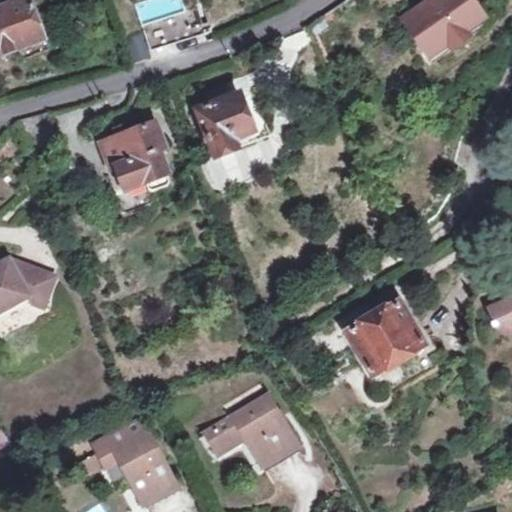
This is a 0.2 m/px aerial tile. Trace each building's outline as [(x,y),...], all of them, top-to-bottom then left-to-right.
[(15,43),(39,34),(41,33),(29,0),(21,0),(0,8),(0,55),(17,49),(15,43)] [(450,52),(470,37),(466,32),(484,20),(469,0),(429,0),(401,20),(427,58),(446,46),(450,52)] [(195,10),(142,29),(150,56),(203,35),(195,10)] [(15,43),(17,49),(20,55),(44,46),(39,34),(15,43)] [(254,93),(242,98),(240,93),(196,110),(215,158),(271,136),(254,93)] [(57,142),(49,113),(15,123),(23,151),(51,144),(57,142)] [(142,119),(128,124),(131,133),(146,127),(142,119)] [(131,133),(128,124),(116,129),(118,138),(100,144),(109,170),(115,168),(117,175),(107,178),(122,218),(153,207),(148,190),(154,193),(166,188),(166,184),(164,176),(167,175),(158,153),(164,151),(155,123),(146,127),(131,133)] [(430,137),(420,167),(449,176),(459,146),(430,137)] [(511,236),(500,242),(511,266),(511,299),(489,311),(497,330),(505,335),(511,335),(511,236)] [(32,304),(45,308),(55,277),(10,259),(0,264),(0,312),(29,298),(32,304)] [(381,375),(394,369),(394,362),(423,345),(412,326),(398,303),(346,334),(371,377),(378,373),(381,375)] [(229,414),(211,425),(224,444),(240,434),(258,463),(294,441),(256,379),(221,401),(229,414)] [(106,444),(94,450),(100,462),(102,465),(114,458),(138,504),(141,502),(173,483),(137,418),(102,437),(106,444)] [(224,444),(211,425),(201,430),(213,451),(224,444)] [(0,432),(0,455),(12,446),(0,432)] [(100,462),(94,450),(76,460),(83,473),(100,462)] [(146,511),(141,502),(138,504),(124,511),(146,511)] [(106,511),(101,503),(85,511),(106,511)]
